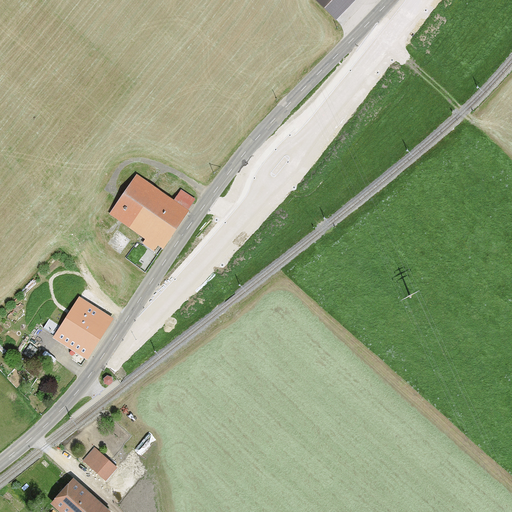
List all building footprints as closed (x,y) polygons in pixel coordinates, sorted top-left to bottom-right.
[(313,0),(337,23),(358,0),(313,0)] [(137,176),(109,215),(160,255),(195,200),(181,191),(174,202),(137,176)] [(50,314),(36,337),(51,349),(57,339),(90,360),(113,320),(80,297),(63,325),(50,314)] [(107,375),(103,378),(104,384),(109,386),(113,383),(112,377),(107,375)] [(109,511),(75,479),(53,504),(61,511),(109,511)]
